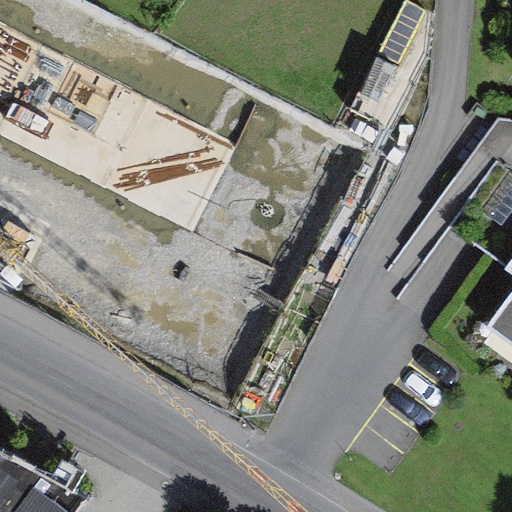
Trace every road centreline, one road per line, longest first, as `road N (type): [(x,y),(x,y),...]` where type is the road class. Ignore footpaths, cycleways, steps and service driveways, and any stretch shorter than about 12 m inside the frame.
road 1 (residential): [(278,503),(335,355),(474,100),(479,0)]
road 2 (secondary): [(278,503),(0,350)]
